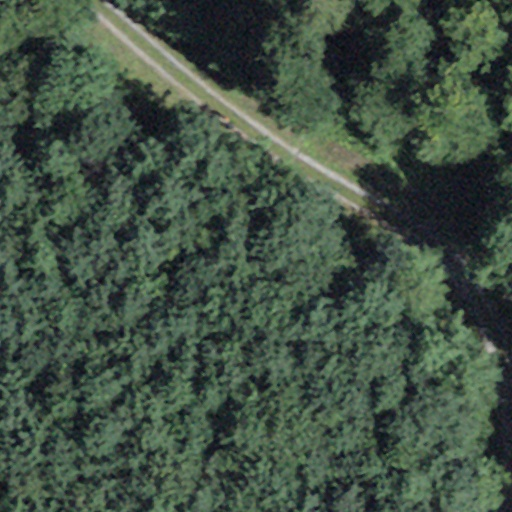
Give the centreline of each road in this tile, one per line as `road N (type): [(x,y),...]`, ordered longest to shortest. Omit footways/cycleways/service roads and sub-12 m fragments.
road 1 (track): [(511,511),(510,443),(495,357),(467,279),(383,207),(242,123),(88,0)]
road 2 (track): [(383,207),(511,121)]
